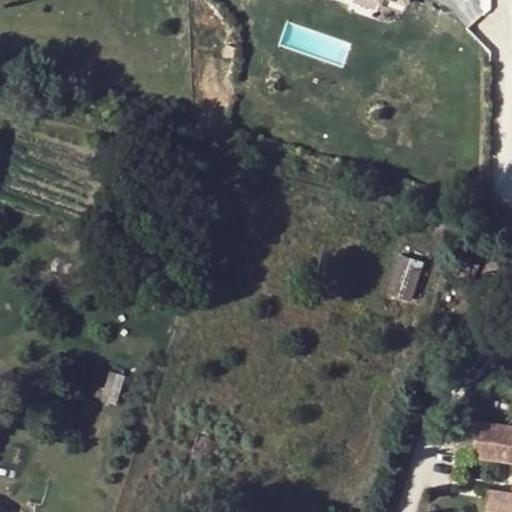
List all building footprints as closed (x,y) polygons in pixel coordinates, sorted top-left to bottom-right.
[(182,178),(185,168),(175,165),(171,175),(182,178)] [(417,305),(430,267),(406,259),(393,297),(417,305)] [(123,377),(106,372),(98,401),(114,406),(123,377)] [(511,428),(474,423),(470,457),(511,462),(511,428)] [(511,511),(511,493),(509,493),(488,490),(484,511),(511,511)]
